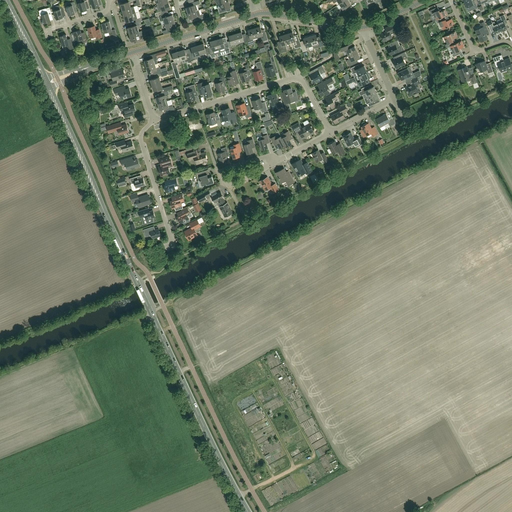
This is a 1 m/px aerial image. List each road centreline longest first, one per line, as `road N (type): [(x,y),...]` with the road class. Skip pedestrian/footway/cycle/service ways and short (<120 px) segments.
road 1 (secondary): [(247,511),(46,84)]
road 2 (residential): [(329,133),(298,78),(152,121)]
road 3 (track): [(273,479),(234,398),(253,391),(293,468)]
road 4 (track): [(238,496),(314,455),(274,380),(253,391)]
road 5 (residential): [(175,248),(140,141),(152,121)]
road 6 (tertiary): [(132,52),(255,14)]
